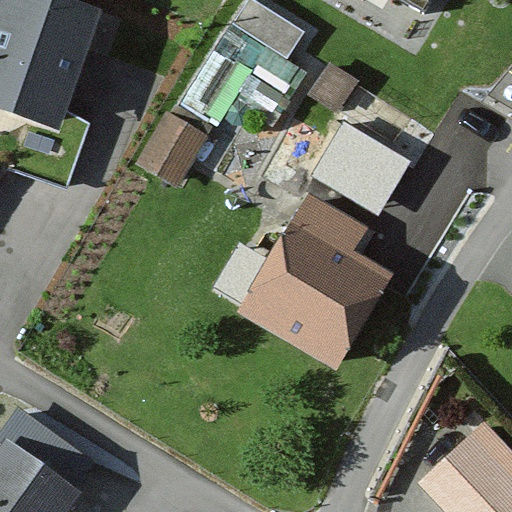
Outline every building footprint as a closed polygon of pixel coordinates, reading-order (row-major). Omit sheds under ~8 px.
[(0,0),(0,117),(53,136),(94,18),(41,0),(0,0)] [(283,43),(299,18),(271,0),(245,0),(236,13),(283,43)] [(459,0),(366,0),(427,35),(446,3),(455,9),(459,0)] [(171,187),(201,136),(163,114),(133,166),(171,187)] [(411,162),(344,121),(311,176),(378,216),(411,162)] [(356,235),(295,202),(229,322),(331,377),(379,290),(384,280),(367,270),(344,258),(356,235)] [(85,465),(11,411),(0,426),(0,511),(61,511),(74,495),(67,490),(85,465)] [(510,511),(511,511),(511,491),(464,437),(408,487),(429,511),(510,511)]
